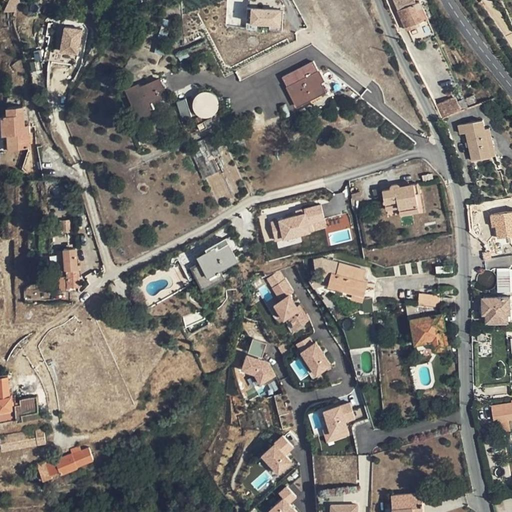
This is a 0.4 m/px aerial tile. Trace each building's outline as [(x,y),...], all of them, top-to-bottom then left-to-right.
[(20,0),(10,0),(4,13),(14,14),(20,0)] [(415,24),(428,18),(420,1),(417,3),(415,0),(394,0),(407,31),(417,27),(415,24)] [(252,6),(252,25),(284,25),(283,5),(252,6)] [(434,33),(428,18),(415,24),(417,27),(420,26),(425,37),(434,33)] [(67,24),(62,49),(80,53),(85,28),(67,24)] [(298,74),(302,81),(288,87),(298,106),(325,92),(321,83),(324,81),(319,71),(317,72),(314,66),(298,74)] [(140,87),(139,83),(127,88),(139,116),(141,117),(151,113),(151,111),(150,109),(154,107),(152,102),(162,97),(159,90),(164,88),(160,79),(140,87)] [(214,117),(220,95),(200,90),(195,112),(214,117)] [(453,98),(439,104),(444,116),(459,110),(453,98)] [(30,147),(30,132),(26,132),(26,126),(25,106),(8,107),(9,114),(3,115),(5,148),(30,147)] [(203,121),(201,116),(195,118),(200,130),(215,124),(213,118),(203,121)] [(473,160),(491,157),(485,130),(483,120),(463,124),(467,134),(475,154),(472,155),(473,160)] [(490,128),(485,130),(491,157),(496,156),(490,128)] [(467,134),(472,155),(475,154),(467,134)] [(416,182),(407,184),(401,185),(401,187),(397,187),(397,184),(395,183),(390,183),(388,185),(388,187),(381,188),(383,201),(396,200),(397,207),(405,205),(406,212),(417,210),(414,193),(418,192),(416,182)] [(385,209),(397,207),(396,200),(383,201),(385,209)] [(272,219),(276,239),(311,231),(311,232),(329,228),(323,202),(309,205),(310,210),(272,219)] [(398,214),(406,212),(405,205),(397,207),(398,214)] [(486,229),(496,226),(494,215),(483,217),(482,211),(471,213),(474,226),(484,224),(486,229)] [(86,224),(84,215),(78,216),(80,226),(86,224)] [(225,238),(217,243),(220,248),(228,245),(225,238)] [(220,248),(217,243),(207,248),(208,251),(213,248),(215,251),(220,248)] [(236,259),(228,245),(220,248),(215,251),(213,248),(208,251),(198,257),(201,262),(208,274),(227,264),(236,259)] [(491,245),(485,246),(485,248),(485,249),(483,252),(484,260),(493,258),(491,245)] [(64,249),(64,250),(65,270),(66,270),(67,276),(60,277),(60,287),(62,288),(61,290),(69,290),(69,287),(80,287),(80,269),(77,269),(76,248),(64,249)] [(58,251),(60,277),(67,276),(66,270),(65,270),(64,250),(58,251)] [(330,266),(328,258),(313,260),(314,269),(324,268),(323,276),(326,277),(328,267),(330,266)] [(227,264),(208,274),(201,262),(191,267),(202,288),(231,272),(227,264)] [(336,288),(364,296),(366,288),(361,286),(363,281),(365,271),(339,263),(338,268),(333,266),(328,286),(336,288)] [(499,291),(511,290),(511,267),(498,268),(499,291)] [(292,315),(299,325),(311,317),(303,305),(300,307),(292,293),(295,291),(281,270),(269,278),(282,298),(276,302),(286,318),(292,315)] [(363,302),(364,296),(336,288),(334,294),(363,302)] [(451,307),(452,298),(439,297),(438,305),(451,307)] [(511,297),(484,298),(484,314),(488,314),(488,322),(509,321),(510,314),(511,314),(511,297)] [(395,310),(393,302),(381,301),(373,304),(374,311),(387,310),(387,311),(395,310)] [(442,314),(411,320),(415,343),(432,340),(433,348),(435,349),(443,348),(444,345),(448,345),(442,314)] [(333,363),(318,339),(315,341),(311,334),(299,342),(318,372),(333,363)] [(262,382),(278,373),(271,361),(248,353),(243,368),(257,373),(262,382)] [(0,421),(15,419),(12,395),(10,394),(8,375),(0,375),(0,421)] [(21,398),(22,404),(16,404),(18,421),(39,418),(36,397),(21,398)] [(357,417),(352,401),(326,408),(331,425),(325,427),(329,440),(351,433),(347,420),(357,417)] [(511,403),(493,407),(495,422),(511,418),(511,403)] [(490,410),(478,412),(480,424),(492,422),(490,410)] [(0,435),(2,437),(44,430),(44,429),(0,435)] [(263,453),(280,472),(294,460),(288,453),(296,446),(285,434),(263,453)] [(91,454),(89,449),(89,448),(72,454),(76,464),(76,465),(93,459),(91,454)] [(76,464),(72,454),(71,453),(46,463),(50,474),(59,470),(60,473),(77,466),(76,465),(76,464)] [(299,511),(291,502),(298,496),(288,484),(280,491),(285,496),(271,507),(274,511),(299,511)] [(422,511),(420,493),(391,495),(392,511),(422,511)]
